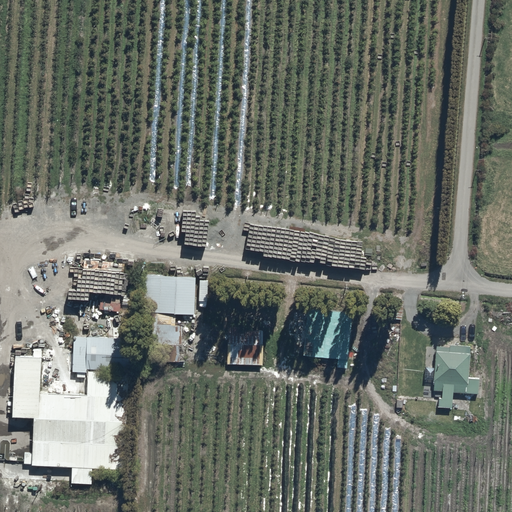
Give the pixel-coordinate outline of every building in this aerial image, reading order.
[(196,275),(152,273),(152,290),(148,290),(147,310),(155,310),(153,359),(187,360),(188,342),(182,342),(182,324),(176,324),(176,312),(195,313),(196,275)] [(354,311),(309,306),(303,352),(339,357),(338,366),(347,367),(348,358),(349,358),(354,311)] [(241,325),(229,324),(228,362),(263,363),(264,328),(241,327),(241,325)] [(93,466),(128,468),(129,369),(134,369),(135,336),(75,334),(74,370),(77,370),(77,376),(86,376),(86,370),(88,370),(87,392),(42,390),(43,349),(34,348),(34,354),(17,353),(15,413),(35,414),(34,451),(25,451),(25,462),(73,464),(73,481),(93,481),(93,466)] [(451,345),(438,344),(435,389),(444,390),(443,397),(440,396),(439,404),(453,405),(454,391),(479,392),(480,376),(470,376),(472,344),(451,343),(451,345)]
